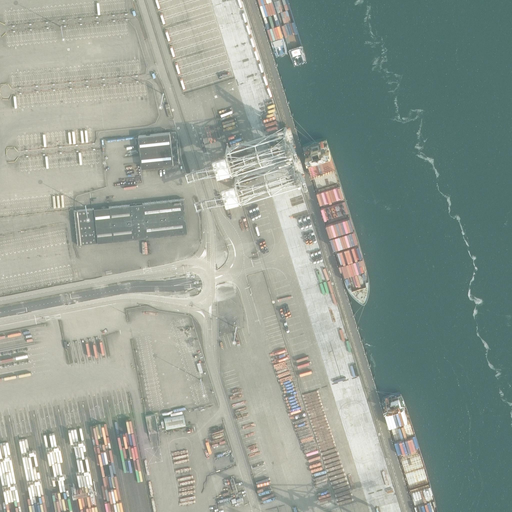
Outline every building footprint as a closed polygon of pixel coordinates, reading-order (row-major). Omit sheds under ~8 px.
[(142,167),(179,163),(176,131),(138,135),(142,167)] [(295,198),(289,199),(296,192),(301,191),(297,177),(295,176),(291,187),(289,178),(286,180),(276,177),(275,179),(273,178),(274,183),(279,181),(277,189),(281,194),(279,204),(278,201),(275,204),(279,217),(282,215),(283,218),(292,215),(289,205),(288,205),(296,203),(294,200),(295,198)] [(248,191),(272,184),(271,180),(267,182),(267,181),(261,182),(260,179),(257,180),(258,181),(256,181),(256,183),(252,185),(253,187),(247,189),(248,191)] [(73,211),(77,245),(187,233),(183,199),(73,211)] [(53,206),(21,209),(22,220),(54,217),(53,206)] [(232,306),(235,314),(242,312),(240,304),(232,306)] [(165,429),(185,425),(183,414),(163,418),(165,429)]
